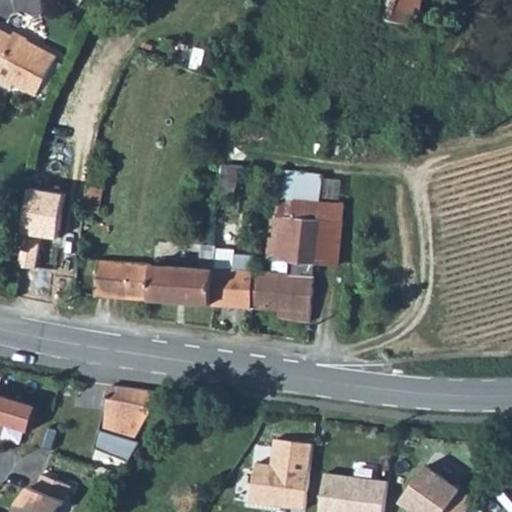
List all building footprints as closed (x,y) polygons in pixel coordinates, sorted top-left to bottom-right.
[(386,0),(384,21),(419,25),(421,0),(386,0)] [(0,35),(0,87),(8,91),(10,86),(34,98),(53,58),(20,41),(18,45),(0,35)] [(192,52),(186,68),(214,78),(220,62),(192,52)] [(330,98),(328,115),(342,115),(344,100),(330,98)] [(91,158),(86,182),(101,185),(105,160),(91,158)] [(222,171),(221,196),(234,197),(235,186),(237,186),(238,166),(222,165),(222,171)] [(254,271),(251,307),(290,310),(289,317),(309,321),(314,263),(321,200),(324,176),(282,171),(276,215),(270,215),(266,257),(275,258),(273,272),(254,271)] [(327,178),(326,196),(340,197),(341,179),(327,178)] [(86,182),(83,202),(97,205),(101,185),(86,182)] [(53,240),(60,195),(24,189),(14,268),(34,270),(38,239),(53,240)] [(321,200),(314,263),(337,265),(342,203),(321,200)] [(98,260),(95,294),(212,304),(217,249),(217,244),(201,243),(200,267),(98,260)] [(217,249),(212,304),(251,307),(254,271),(255,255),(234,254),(234,249),(217,249)] [(161,392),(110,385),(101,423),(106,431),(136,437),(161,392)] [(0,395),(0,423),(28,432),(35,407),(0,395)] [(312,441),(274,436),(270,462),(254,460),(250,500),(304,507),(312,441)] [(468,511),(477,501),(426,463),(400,499),(418,511),(468,511)] [(382,511),(387,479),(324,470),(318,511),(382,511)] [(70,487),(41,476),(35,491),(29,488),(16,504),(12,511),(56,511),(64,503),(70,487)]
